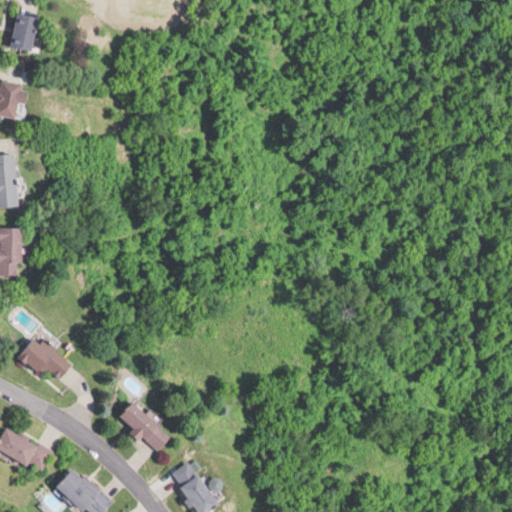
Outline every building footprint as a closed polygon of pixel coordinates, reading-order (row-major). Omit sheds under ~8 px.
[(43,12),(20,8),(15,43),(37,47),(43,12)] [(2,114),(22,114),(22,98),(31,98),(31,77),(2,77),(2,114)] [(0,205),(22,203),(18,150),(0,151),(0,205)] [(28,224),(3,224),(3,273),(27,273),(28,224)] [(77,357),(45,340),(46,340),(35,334),(24,357),(66,379),(77,357)] [(162,450),(177,434),(140,397),(124,413),(162,450)] [(0,447),(46,467),(56,446),(8,425),(0,443),(0,447)] [(203,511),(207,511),(224,502),(197,457),(178,468),(203,511)] [(61,481),(92,511),(103,511),(115,500),(77,464),(61,481)]
